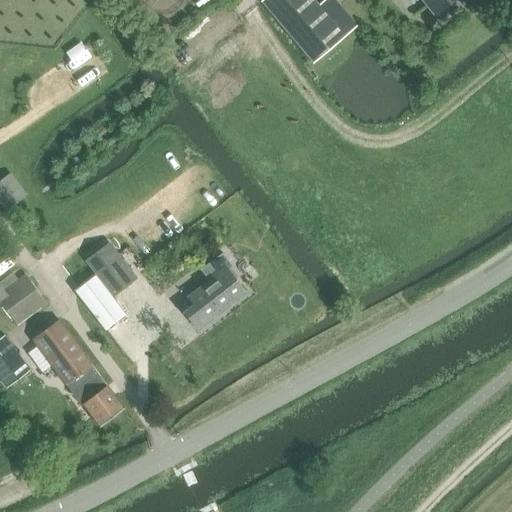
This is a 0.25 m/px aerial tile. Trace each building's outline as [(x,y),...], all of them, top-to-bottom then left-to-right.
[(316,62),(346,36),(316,0),(263,0),(264,0),(316,62)] [(421,0),(433,16),(453,0),(421,0)] [(95,91),(109,83),(101,69),(87,76),(95,91)] [(117,140),(116,139),(114,136),(106,142),(109,146),(110,146),(117,140)] [(12,167),(0,175),(0,195),(10,209),(31,193),(12,167)] [(88,261),(96,272),(117,255),(109,245),(88,261)] [(198,329),(245,293),(226,268),(232,265),(223,254),(202,269),(211,281),(189,297),(195,305),(185,312),(198,329)] [(135,278),(117,255),(96,272),(114,294),(135,278)] [(0,302),(17,325),(46,303),(24,274),(3,289),(1,286),(0,287),(0,302)] [(96,275),(75,291),(106,331),(127,314),(96,275)] [(123,408),(58,319),(32,339),(81,404),(84,402),(100,426),(123,408)] [(0,378),(6,387),(29,370),(3,335),(0,337),(0,378)]
